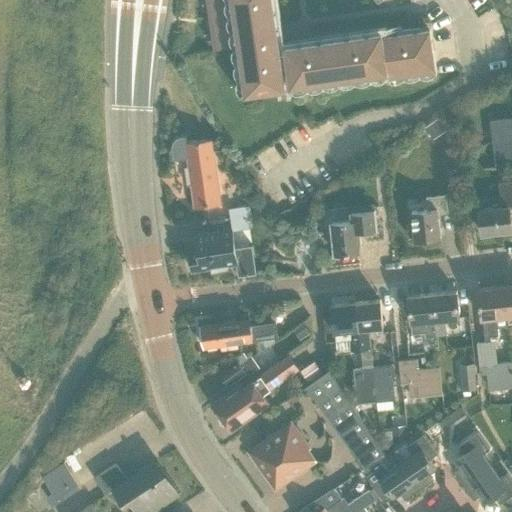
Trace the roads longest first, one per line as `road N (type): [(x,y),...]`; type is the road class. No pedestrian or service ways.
road 1 (residential): [(151,301),(511,264)]
road 2 (secondary): [(151,301),(132,128),(141,0)]
road 3 (secondary): [(246,511),(191,431),(151,301)]
